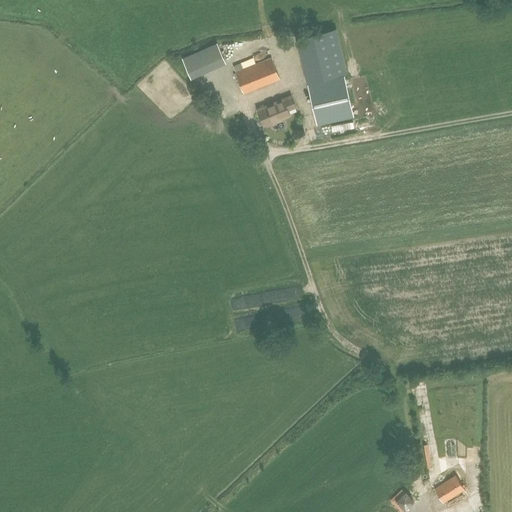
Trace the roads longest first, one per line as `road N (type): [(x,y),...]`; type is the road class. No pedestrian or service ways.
road 1 (track): [(273,149),(511,113)]
road 2 (track): [(278,152),(268,159),(271,172),(326,322)]
